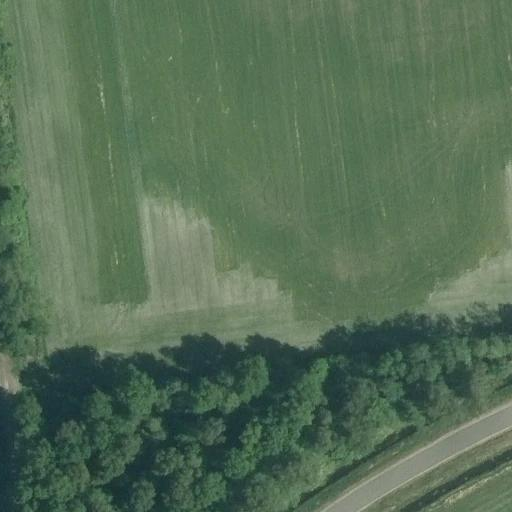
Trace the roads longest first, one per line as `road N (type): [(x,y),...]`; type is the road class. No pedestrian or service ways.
road 1 (unclassified): [(344,511),(511,419)]
road 2 (track): [(0,379),(18,511)]
